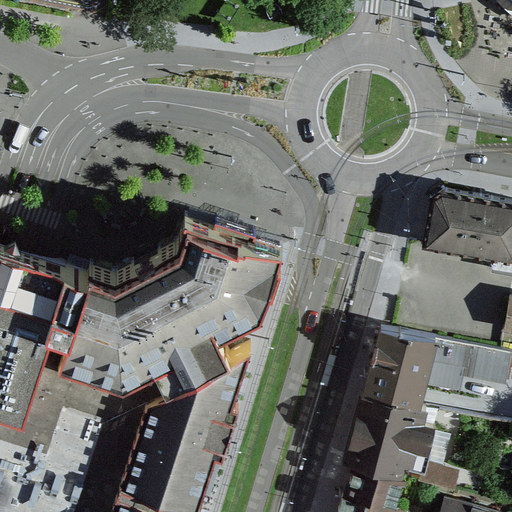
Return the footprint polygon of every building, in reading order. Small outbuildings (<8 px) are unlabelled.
[(511,0),(495,0),(497,1),(511,13),(511,0)] [(432,193),(424,239),(496,254),(494,267),(511,269),(511,197),(445,184),(443,181),(430,191),(432,193)] [(0,511),(193,511),(251,339),(231,349),(220,327),(262,307),(267,291),(272,293),(280,268),(275,266),(283,242),(254,232),(256,227),(216,213),(214,220),(185,210),(177,234),(116,265),(91,257),(87,267),(14,243),(0,238),(0,511)] [(364,389),(420,401),(430,354),(435,333),(381,321),(364,389)] [(511,355),(511,348),(435,333),(430,354),(467,362),(466,369),(507,378),(511,355)] [(346,456),(356,459),(401,471),(403,461),(420,401),(364,389),(346,456)] [(428,402),(420,401),(403,461),(424,466),(425,462),(436,423),(424,419),(428,402)] [(356,459),(347,491),(342,490),(338,504),(342,505),(340,511),(391,511),(394,504),(403,472),(401,471),(356,459)] [(425,462),(424,466),(421,477),(454,486),(458,470),(425,462)] [(446,495),(441,511),(503,511),(504,511),(446,495)]
